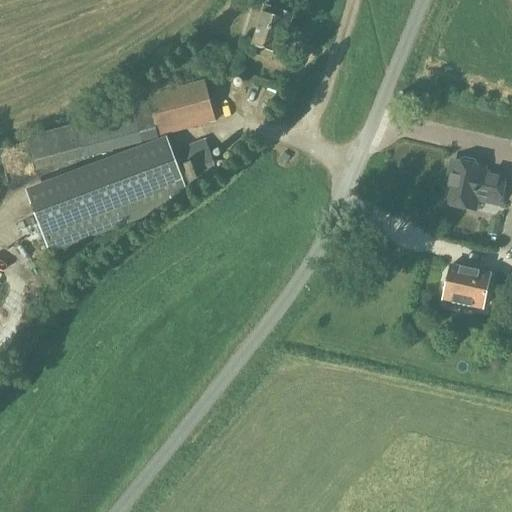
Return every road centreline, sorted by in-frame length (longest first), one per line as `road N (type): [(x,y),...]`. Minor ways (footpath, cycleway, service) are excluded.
road 1 (unclassified): [(118,511),(311,260),(422,0)]
road 2 (unknown): [(7,511),(148,322),(256,242),(296,200),(315,148)]
road 3 (track): [(315,148),(302,142),(352,0)]
